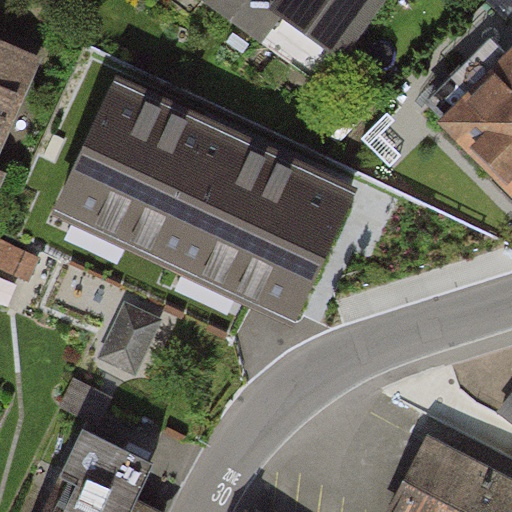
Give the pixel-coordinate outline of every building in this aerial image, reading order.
[(193,0),(191,3),(257,48),(282,12),(275,7),(280,0),(193,0)] [(337,50),(372,0),(280,0),(275,7),(282,12),(337,50)] [(511,187),(511,46),(504,38),(433,105),(511,187)] [(0,120),(26,60),(0,49),(0,120)] [(351,199),(114,90),(74,176),(113,194),(100,223),(258,295),(271,268),(311,286),(351,199)] [(38,259),(2,242),(0,245),(0,263),(29,277),(38,259)] [(136,368),(160,316),(125,300),(100,351),(136,368)] [(104,397),(75,382),(63,406),(92,420),(104,397)] [(511,391),(500,407),(511,416),(511,391)] [(43,511),(146,511),(134,506),(155,464),(86,429),(43,511)] [(511,511),(511,488),(433,446),(397,511),(511,511)]
